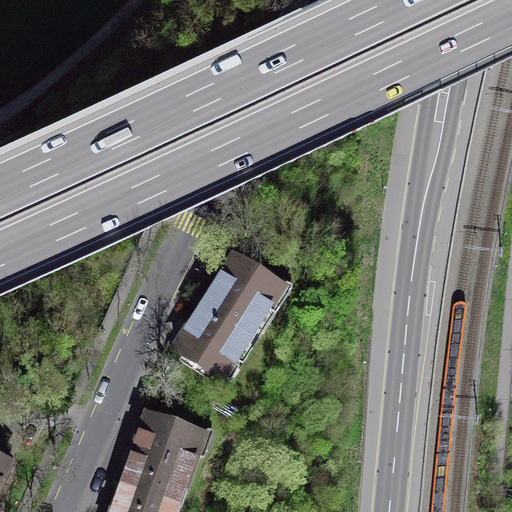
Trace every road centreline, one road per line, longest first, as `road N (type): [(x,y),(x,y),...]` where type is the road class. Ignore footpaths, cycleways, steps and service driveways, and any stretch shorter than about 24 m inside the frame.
road 1 (tertiary): [(303,0),(152,302),(60,511)]
road 2 (motorway): [(0,255),(511,17)]
road 3 (primary): [(388,511),(419,220),(467,0)]
road 4 (motorway): [(409,0),(0,190)]
road 5 (track): [(137,0),(0,116)]
